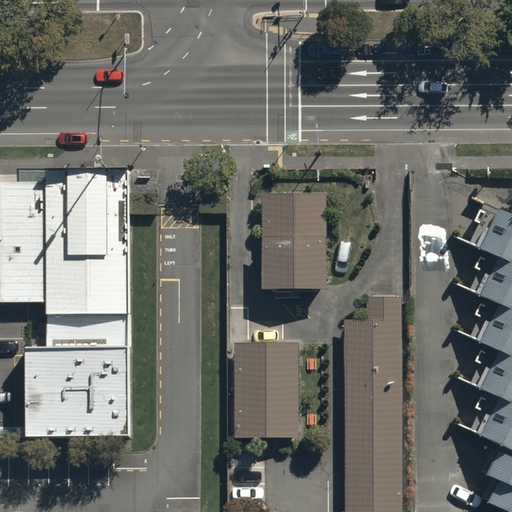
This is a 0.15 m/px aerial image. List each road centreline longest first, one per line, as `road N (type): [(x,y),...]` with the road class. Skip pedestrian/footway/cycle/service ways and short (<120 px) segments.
road 1 (primary): [(511,94),(215,95)]
road 2 (primary): [(215,95),(0,96)]
